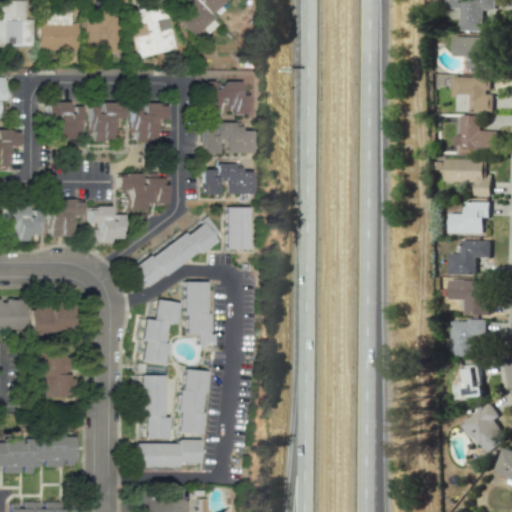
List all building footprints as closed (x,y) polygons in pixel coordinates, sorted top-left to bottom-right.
[(0,0),(23,0),(23,18),(30,18),(30,46),(0,46),(0,0)] [(223,0),(211,12),(215,17),(194,37),(179,20),(192,8),(184,0),(223,0)] [(445,0),(494,0),(494,9),(481,9),(480,30),(459,29),(459,7),(445,6),(445,0)] [(68,3),(68,23),(75,23),(75,51),(34,51),(34,21),(42,21),(43,3),(68,3)] [(135,9),(155,4),(158,14),(165,12),(174,48),(138,58),(128,21),(137,19),(135,9)] [(119,7),(82,9),(84,53),(121,51),(119,7)] [(452,35),(490,36),(489,71),(467,71),(467,55),(451,55),(452,35)] [(451,75),(490,75),(490,88),(485,88),(485,93),(492,93),(492,112),(469,112),(469,96),(450,96),(451,75)] [(202,78),(210,78),(210,85),(214,85),(214,82),(220,82),(221,78),(237,78),(237,92),(242,91),(243,110),(230,111),(229,103),(224,103),(216,103),(216,109),(205,109),(204,103),(204,96),(202,96),(202,78)] [(38,106),(76,107),(75,140),(38,139),(38,106)] [(83,107),(119,106),(119,140),(83,140),(83,107)] [(130,106),(161,106),(161,144),(130,144),(130,106)] [(460,115),(480,116),(480,130),(496,131),(496,149),(460,148),(459,145),(453,145),(453,135),(460,135),(460,115)] [(195,128),(239,130),(238,157),(194,155),(195,128)] [(0,135),(12,135),(12,169),(0,169),(0,135)] [(441,156),(485,156),(485,174),(489,174),(489,194),(472,194),(472,181),(441,181),(441,156)] [(197,169),(241,171),(240,199),(196,197),(197,169)] [(115,175),(123,175),(123,172),(138,173),(137,183),(142,183),(142,177),(163,176),(163,202),(144,202),(145,209),(123,209),(123,197),(126,197),(126,188),(115,188),(115,175)] [(463,201),(489,201),(488,217),(483,216),(483,232),(448,232),(448,213),(463,213),(463,201)] [(42,205),(73,205),(73,239),(41,238),(42,205)] [(222,206),(245,206),(245,248),(222,248),(222,206)] [(0,209),(29,209),(29,241),(0,241),(0,209)] [(81,211),(112,212),(111,241),(80,240),(81,211)] [(197,220),(204,215),(216,231),(210,236),(198,222),(197,220)] [(129,267),(145,254),(147,256),(180,231),(182,234),(198,222),(210,236),(213,240),(196,253),(194,250),(161,274),(160,273),(143,285),(129,267)] [(460,239),(490,240),(489,256),(475,256),(474,274),(447,273),(448,252),(459,253),(460,239)] [(448,278),(448,299),(464,299),(463,314),(488,314),(489,279),(448,278)] [(180,281),(203,281),(203,312),(206,312),(206,333),(211,333),(211,344),(194,343),(194,333),(183,333),(183,312),(180,312),(180,281)] [(136,359),(139,339),(136,338),(140,317),(148,318),(152,297),(174,301),(174,308),(175,308),(174,316),(172,316),(171,322),(163,321),(160,341),(163,342),(159,363),(136,359)] [(0,301),(16,302),(16,329),(0,328),(0,301)] [(41,304),(73,304),(74,328),(41,328),(41,304)] [(451,356),(484,356),(484,320),(451,320),(451,356)] [(63,352),(64,395),(32,395),(32,352),(63,352)] [(483,396),(479,364),(463,366),(465,382),(452,384),(454,399),(483,396)] [(197,432),(174,431),(175,410),(173,410),(175,388),(177,388),(178,378),(179,367),(203,369),(201,390),(198,390),(196,411),(199,412),(197,432)] [(165,437),(142,437),(143,416),(137,416),(138,374),(161,374),(160,416),(165,416),(165,437)] [(489,402),(499,415),(493,419),(507,437),(486,453),(472,435),(469,437),(460,425),(489,402)] [(0,432),(75,433),(75,468),(0,467),(0,432)] [(196,439),(195,462),(175,462),(175,466),(133,466),(133,443),(174,443),(174,439),(196,439)] [(511,449),(511,480),(492,473),(502,446),(511,449)] [(7,511),(70,511),(70,508),(56,508),(56,501),(39,501),(18,501),(18,503),(7,503),(7,511)]
